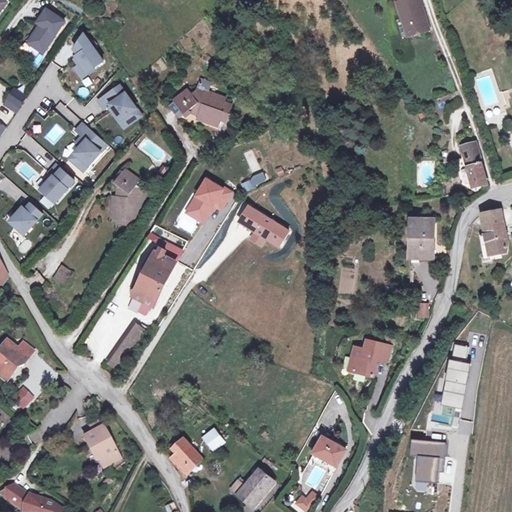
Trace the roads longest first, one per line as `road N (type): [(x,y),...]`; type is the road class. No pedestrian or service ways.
road 1 (unclassified): [(334,511),(361,479),(445,303),(467,222),(484,201),(511,191)]
road 2 (residential): [(0,252),(60,352),(109,392),(178,484),(187,511)]
